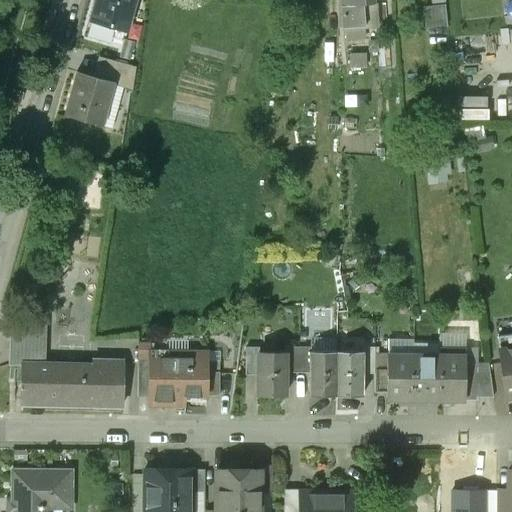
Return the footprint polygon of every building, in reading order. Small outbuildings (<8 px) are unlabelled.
[(98,0),(93,20),(125,29),(133,0),(98,0)] [(423,6),(426,28),(446,25),(443,3),(423,6)] [(361,4),(353,5),(353,7),(354,27),(358,27),(358,30),(363,30),(361,4)] [(354,27),(353,7),(342,7),(343,28),(354,27)] [(364,54),(356,55),(356,67),(365,66),(364,54)] [(356,67),(356,55),(348,55),(349,67),(356,67)] [(101,78),(114,82),(132,87),(135,67),(106,59),(101,78)] [(78,72),(66,114),(102,124),(114,82),(101,78),(78,72)] [(458,95),(458,117),(487,117),(487,95),(458,95)] [(10,365),(22,365),(23,365),(24,365),(24,318),(10,318),(10,365)] [(24,318),(24,365),(45,365),(45,318),(24,318)] [(505,397),(511,396),(511,334),(497,336),(498,350),(499,350),(505,397)] [(259,374),(259,346),(246,346),(245,374),(259,374)] [(261,346),(259,346),(259,374),(258,395),(285,395),(286,372),(286,346),(284,346),(284,352),(261,352),(261,346)] [(297,347),(286,346),(286,372),(296,372),(297,347)] [(309,372),(310,347),(297,347),(296,372),(309,372)] [(311,347),(310,347),(309,372),(309,395),(335,395),(335,352),(311,351),(311,347)] [(362,347),(361,352),(363,352),(362,374),(374,374),(374,369),(374,347),(362,347)] [(438,357),(437,400),(464,401),(464,367),(465,349),(438,348),(438,357)] [(149,397),(149,403),(178,404),(178,393),(205,394),(205,362),(206,351),(168,351),(168,358),(149,358),(149,397)] [(361,352),(335,352),(335,395),(362,396),(362,374),(363,352),(361,352)] [(397,404),(411,404),(412,356),(386,356),(386,369),(385,393),(385,399),(397,400),(397,404)] [(425,400),(437,400),(438,357),(412,356),(411,404),(425,404),(425,400)] [(149,397),(149,358),(137,358),(137,397),(149,397)] [(22,405),(123,405),(123,360),(93,360),(93,365),(45,365),(24,365),(23,365),(22,365),(22,405)] [(205,362),(205,394),(205,395),(219,395),(219,362),(205,362)] [(464,367),(464,401),(476,401),(476,396),(476,372),(477,367),(464,367)] [(373,393),(385,393),(386,369),(374,369),(374,374),(373,393)] [(476,372),(476,396),(492,397),(489,372),(476,372)] [(259,470),(259,489),(271,489),(271,465),(258,465),(258,470),(259,470)] [(12,468),(11,511),(50,511),(51,500),(71,500),(71,470),(12,468)] [(191,470),(144,469),(143,511),(190,511),(191,492),(191,470)] [(203,470),(191,470),(191,492),(203,492),(203,470)] [(258,470),(216,470),(215,511),(258,511),(259,489),(259,470),(258,470)] [(298,511),(299,493),(300,493),(300,490),(283,490),(282,511),(298,511)] [(355,492),(354,511),(369,511),(370,490),(354,490),(354,492),(355,492)] [(483,511),(483,490),(451,490),(451,511),(483,511)] [(495,511),(495,491),(483,490),(483,511),(495,511)] [(507,511),(507,491),(495,491),(495,511),(507,511)] [(300,493),(299,493),(298,511),(354,511),(355,492),(354,492),(300,493)]
